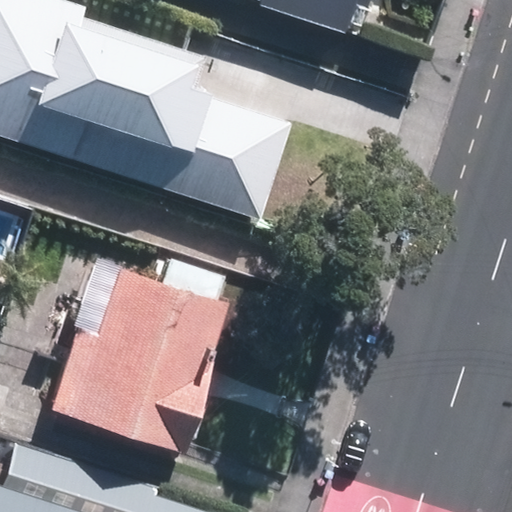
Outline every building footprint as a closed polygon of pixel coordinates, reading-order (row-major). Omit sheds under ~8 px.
[(0,0),(0,139),(263,222),(295,123),(193,91),(201,66),(82,29),(90,3),(80,0),(0,0)] [(354,0),(248,0),(249,0),(331,27),(339,0),(343,0),(353,4),(354,0)] [(206,298),(214,273),(162,256),(154,281),(108,267),(88,332),(69,326),(43,408),(176,450),(205,361),(201,359),(219,302),(206,298)] [(51,452),(35,448),(29,465),(46,470),(51,452)] [(138,511),(143,496),(75,475),(66,505),(0,483),(0,511),(138,511)]
